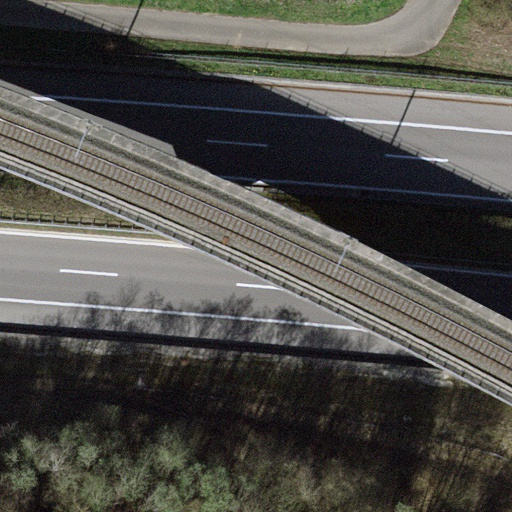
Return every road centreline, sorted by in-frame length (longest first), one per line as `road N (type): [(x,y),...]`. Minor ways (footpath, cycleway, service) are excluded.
road 1 (motorway): [(0,265),(511,310)]
road 2 (motorway): [(511,166),(0,126)]
road 3 (track): [(0,16),(405,51),(436,0)]
